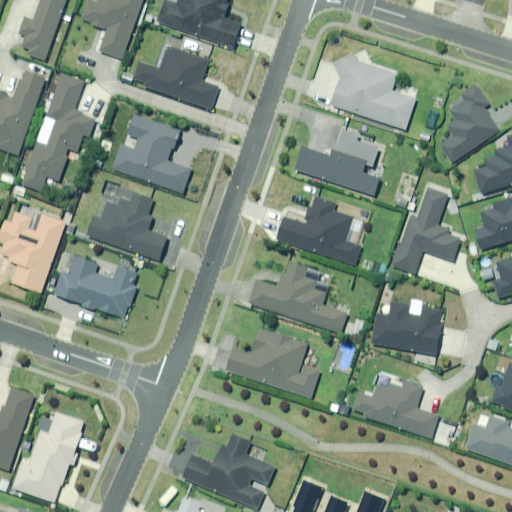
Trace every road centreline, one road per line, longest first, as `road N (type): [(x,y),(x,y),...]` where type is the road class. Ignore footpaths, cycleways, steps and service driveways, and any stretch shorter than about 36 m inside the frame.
road 1 (residential): [(166,388),(303,0)]
road 2 (tertiary): [(166,388),(0,329)]
road 3 (tertiary): [(112,511),(166,388)]
